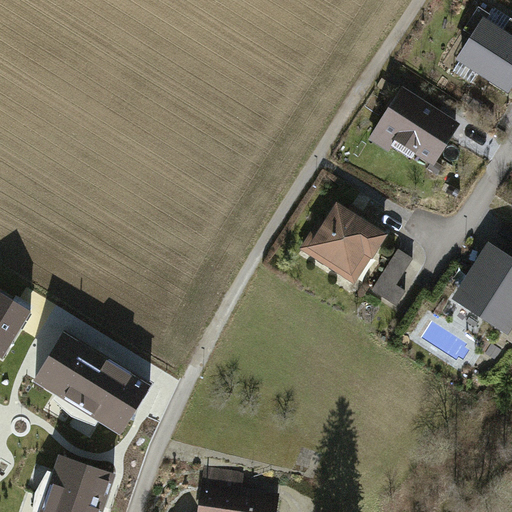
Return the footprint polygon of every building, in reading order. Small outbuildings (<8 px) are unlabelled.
[(481,13),(454,59),(508,92),(511,85),(511,20),(508,18),(503,26),(481,13)] [(395,91),(369,136),(430,169),(455,124),(395,91)] [(338,200),(304,249),(355,284),(389,236),(338,200)] [(511,255),(488,241),(452,302),(505,334),(511,322),(511,255)] [(413,256),(397,246),(369,288),(393,304),(402,290),(395,285),(413,256)] [(32,312),(0,292),(0,355),(5,358),(32,312)] [(121,435),(152,386),(64,331),(33,381),(121,435)] [(104,511),(117,475),(60,456),(40,511),(104,511)] [(242,476),(204,472),(199,511),(274,511),(277,491),(243,487),(242,476)]
